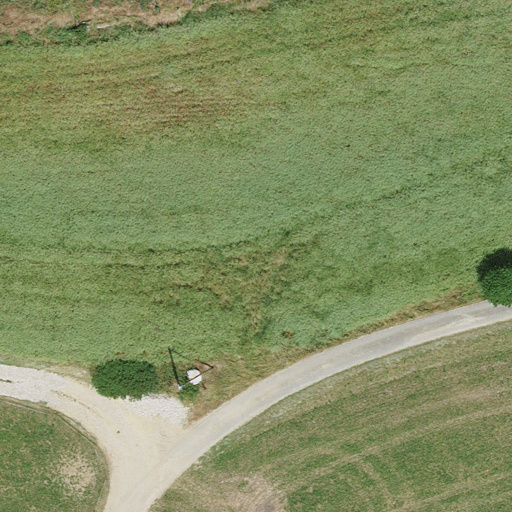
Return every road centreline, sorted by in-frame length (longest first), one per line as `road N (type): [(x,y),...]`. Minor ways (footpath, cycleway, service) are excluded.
road 1 (track): [(120,511),(140,476),(257,390),(400,326),(511,295)]
road 2 (track): [(0,376),(76,388),(140,476)]
